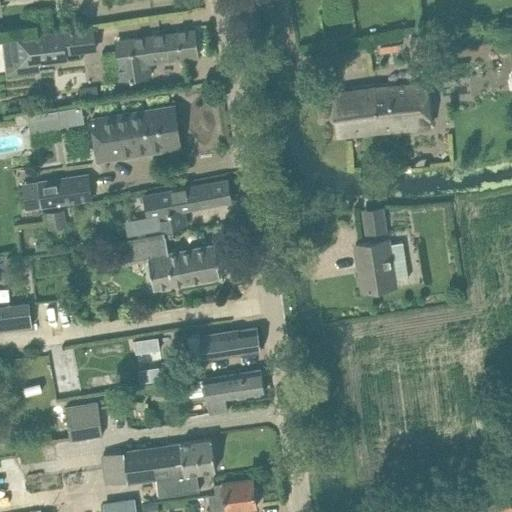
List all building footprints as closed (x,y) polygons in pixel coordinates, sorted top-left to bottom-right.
[(49,8),(29,9),(31,30),(51,28),(49,8)] [(473,21),(443,26),(444,32),(474,27),(473,21)] [(92,26),(15,36),(18,60),(37,57),(36,54),(55,52),(55,49),(94,44),(92,26)] [(148,62),(199,54),(196,29),(114,39),(120,81),(150,76),(148,62)] [(432,33),(407,36),(410,59),(435,56),(432,33)] [(433,125),(427,82),(376,87),(352,90),(332,92),(337,134),(381,129),(381,130),(433,125)] [(96,85),(78,88),(80,100),(98,97),(96,85)] [(181,147),(175,105),(91,117),(97,159),(181,147)] [(28,126),(29,134),(59,129),(59,128),(69,127),(67,110),(14,118),(16,128),(28,126)] [(87,174),(37,181),(41,206),(91,199),(87,174)] [(184,209),(232,201),(227,178),(144,194),(148,216),(150,216),(152,230),(187,224),(184,209)] [(63,210),(46,212),(48,230),(65,227),(63,210)] [(385,231),(383,215),(364,218),(366,234),(385,231)] [(198,280),(193,248),(188,249),(188,248),(166,252),(163,233),(112,241),(114,249),(113,249),(114,250),(127,247),(130,261),(148,258),(153,288),(173,284),(198,280)] [(402,241),(388,244),(387,238),(355,244),(363,290),(394,285),(393,279),(407,277),(402,241)] [(221,276),(215,244),(193,248),(198,280),(221,276)] [(30,259),(7,261),(7,270),(31,269),(30,259)] [(34,304),(0,307),(0,330),(36,327),(34,304)] [(218,331),(200,334),(202,345),(204,360),(235,354),(236,359),(247,357),(246,352),(261,350),(257,328),(239,331),(238,328),(218,331)] [(133,339),(136,352),(159,348),(157,335),(133,339)] [(52,355),(55,375),(59,393),(83,389),(76,351),(52,355)] [(99,360),(100,381),(112,381),(112,359),(99,360)] [(139,369),(141,382),(165,377),(162,364),(139,369)] [(203,379),(184,382),(187,403),(207,400),(209,413),(228,410),(226,398),(264,391),(261,369),(241,373),(203,379)] [(96,401),(64,406),(70,440),(102,435),(96,401)] [(216,469),(211,438),(123,450),(123,451),(101,454),(104,482),(127,479),(127,482),(156,478),(158,496),(193,491),(190,473),(216,469)] [(0,497),(14,495),(9,471),(0,473),(0,497)] [(257,505),(254,478),(222,482),(222,483),(214,484),(215,493),(208,494),(210,511),(236,511),(236,508),(257,505)] [(135,511),(133,497),(102,502),(103,511),(135,511)] [(504,511),(511,511),(511,501),(503,503),(504,511)] [(158,511),(157,503),(146,504),(146,511),(158,511)]
